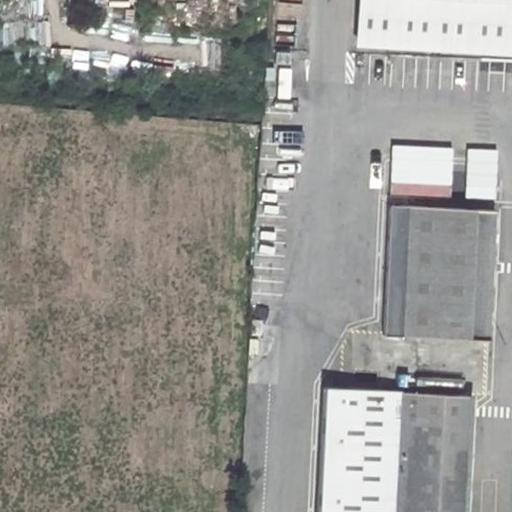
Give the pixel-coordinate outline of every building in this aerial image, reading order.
[(511,0),(355,0),(354,34),(511,43),(511,0)] [(470,175),(473,197),(485,196),(483,174),(470,175)] [(500,212),(413,206),(404,337),(490,343),(500,212)] [(251,335),(249,351),(257,351),(258,335),(251,335)] [(320,511),(369,511),(376,389),(327,386),(320,511)] [(463,511),(470,396),(376,389),(369,511),(463,511)]
